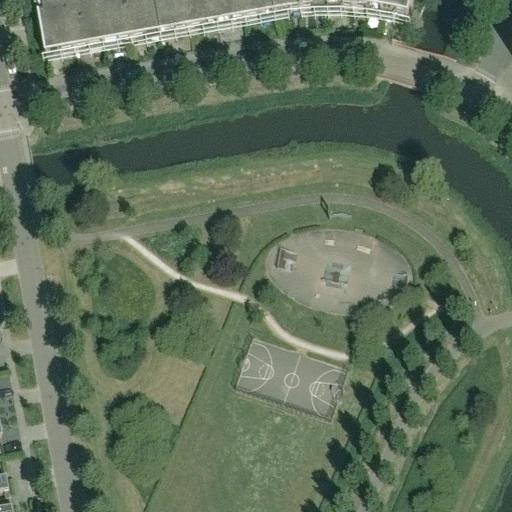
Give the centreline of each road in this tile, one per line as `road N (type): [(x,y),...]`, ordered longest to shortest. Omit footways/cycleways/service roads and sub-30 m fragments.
road 1 (residential): [(480,93),(395,67),(318,57),(1,113)]
road 2 (tertiary): [(71,511),(1,113)]
